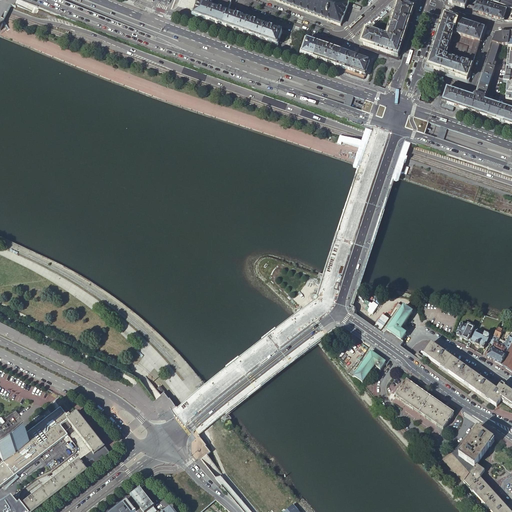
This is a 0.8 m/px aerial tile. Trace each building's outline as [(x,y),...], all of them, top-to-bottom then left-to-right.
[(222,27),(227,13),(231,3),(222,0),(198,0),(193,17),(222,27)] [(271,0),(330,22),(337,24),(340,26),(346,10),(349,3),(339,0),(271,0)] [(467,0),(449,0),(448,4),(464,10),(465,7),(467,0)] [(477,0),(475,10),(474,13),(484,16),(488,17),(492,4),(481,0),(477,0)] [(511,0),(481,0),(492,4),(507,8),(503,20),(505,21),(508,22),(511,10),(511,9),(511,0)] [(492,4),(488,17),(489,18),(498,20),(500,21),(501,21),(502,21),(503,21),(503,20),(507,8),(492,4)] [(398,5),(394,14),(410,19),(411,16),(413,10),(398,5)] [(248,21),(227,13),(222,27),(243,34),(248,21)] [(410,19),(394,14),(390,27),(406,32),(407,29),(409,23),(410,19)] [(484,30),(444,16),(442,22),(438,33),(436,40),(433,50),(429,63),(427,68),(451,76),(457,78),(467,82),(472,66),(478,48),(481,39),(484,30)] [(265,27),(248,21),(243,34),(260,40),(265,27)] [(282,33),(265,27),(260,40),(277,47),(282,33)] [(390,27),(387,38),(402,44),(406,32),(390,27)] [(374,50),(379,36),(365,31),(361,46),(368,48),(374,50)] [(498,98),(511,102),(511,33),(510,34),(508,47),(505,78),(498,98)] [(508,47),(510,34),(501,34),(496,35),(495,38),(488,58),(495,61),(500,47),(508,47)] [(387,38),(379,36),(374,50),(387,54),(397,58),(402,44),(387,38)] [(301,55),(313,59),(318,45),(305,41),(301,55)] [(318,45),(313,59),(337,67),(342,54),(331,50),(318,45)] [(350,56),(342,54),(337,67),(345,70),(350,56)] [(350,56),(345,70),(365,77),(369,63),(352,57),(350,56)] [(493,69),(485,66),(485,67),(483,72),(482,76),(492,80),(495,70),(493,69)] [(480,82),(479,86),(489,89),(492,80),(482,76),(481,78),(480,82)] [(479,86),(475,96),(485,99),(489,89),(479,86)] [(463,110),(467,96),(464,95),(447,89),(442,103),(463,110)] [(474,99),(467,96),(463,110),(484,117),(488,104),(484,103),(485,99),(475,96),(475,97),(474,99)] [(488,104),(484,117),(504,124),(509,125),(511,115),(511,112),(504,110),(504,109),(500,108),(488,104)] [(413,312),(404,306),(387,332),(393,336),(402,341),(407,334),(401,331),(413,312)] [(456,335),(471,343),(476,332),(477,331),(473,329),(474,329),(473,328),(468,326),(468,327),(466,326),(461,323),(457,332),(458,332),(456,335)] [(503,331),(498,328),(493,338),(494,339),(495,339),(496,339),(496,337),(499,339),(503,331)] [(476,332),(471,343),(483,349),(486,344),(489,345),(493,338),(484,334),(484,335),(476,332)] [(506,356),(511,342),(511,336),(506,346),(507,346),(505,349),(493,343),(491,348),(506,356)] [(511,342),(506,356),(501,365),(501,364),(501,365),(511,372),(511,342)] [(497,407),(501,401),(504,396),(497,391),(467,370),(443,352),(431,343),(422,354),(472,390),(486,400),(497,407)] [(491,348),(486,357),(501,364),(501,365),(506,356),(491,348)] [(381,372),(387,363),(378,358),(371,353),(355,379),(364,385),(375,368),(381,372)] [(443,430),(453,415),(449,412),(445,409),(444,409),(443,408),(422,393),(420,391),(406,382),(396,396),(443,430)] [(511,392),(501,384),(497,391),(504,396),(501,401),(511,408),(511,392)] [(0,487),(66,436),(64,432),(59,427),(65,422),(67,421),(69,419),(61,409),(22,439),(27,445),(3,464),(0,460),(0,446),(3,444),(0,442),(0,487)] [(69,419),(67,421),(77,434),(86,426),(78,412),(69,419)] [(70,427),(65,422),(59,427),(64,432),(70,427)] [(86,426),(77,434),(91,452),(94,456),(104,448),(86,426)] [(460,444),(443,459),(491,511),(511,511),(480,478),(484,471),(476,466),(483,456),(493,441),(477,430),(465,448),(460,444)] [(27,445),(22,439),(18,433),(3,444),(0,446),(0,460),(3,464),(27,445)] [(109,454),(104,448),(94,456),(91,452),(79,462),(86,472),(109,454)] [(67,487),(86,472),(79,462),(60,477),(67,487)] [(67,487),(60,477),(41,491),(48,501),(67,487)] [(147,511),(153,508),(139,490),(125,500),(134,511),(147,511)] [(41,491),(25,504),(31,511),(34,511),(48,501),(41,491)] [(134,511),(125,500),(110,511),(134,511)] [(0,511),(13,511),(8,503),(7,502),(0,506),(0,511)]
